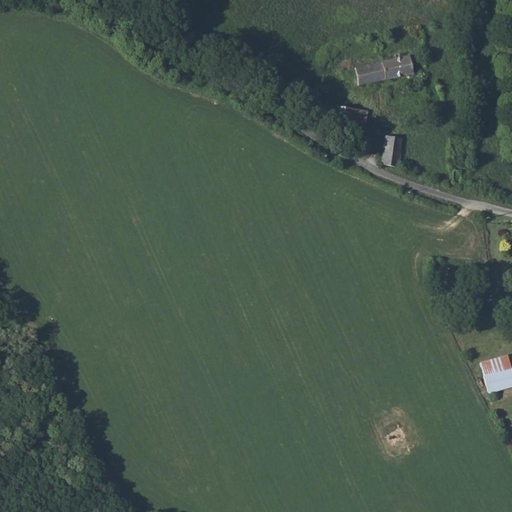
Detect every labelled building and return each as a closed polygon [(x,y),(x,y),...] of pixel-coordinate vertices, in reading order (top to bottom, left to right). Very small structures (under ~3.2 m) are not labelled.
[(353,86),(409,74),(413,73),(409,56),(407,45),(390,48),(392,60),(354,68),(335,72),(335,78),(335,81),(351,78),(353,86)] [(366,129),(368,110),(338,107),(336,127),(366,129)] [(400,163),(402,135),(387,135),(385,162),(400,163)] [(354,150),(356,151),(370,151),(371,136),(362,136),(362,139),(355,138),(354,150)] [(488,393),(511,386),(511,366),(509,354),(480,362),(488,393)]
